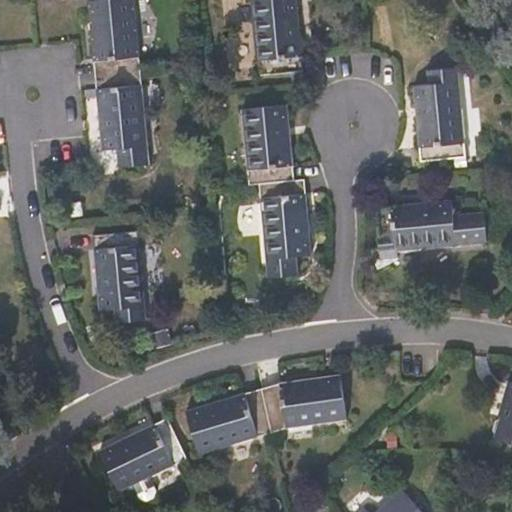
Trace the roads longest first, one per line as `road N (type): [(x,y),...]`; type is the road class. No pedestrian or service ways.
road 1 (residential): [(12,95),(42,294),(90,411)]
road 2 (residential): [(337,332),(231,354),(90,411)]
road 3 (residential): [(337,332),(348,122)]
road 4 (residential): [(511,339),(410,328),(337,332)]
